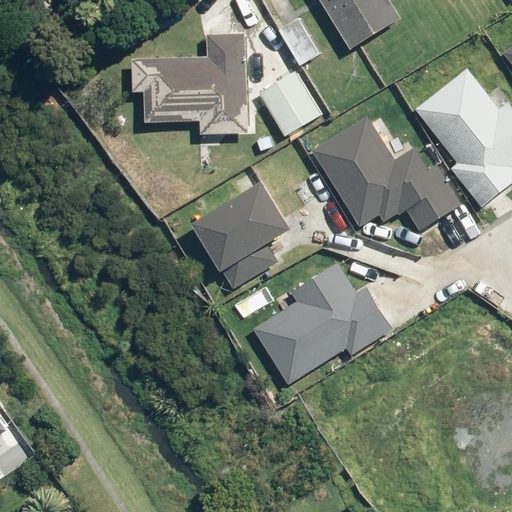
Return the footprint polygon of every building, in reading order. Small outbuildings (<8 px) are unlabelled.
[(321,41),(336,32),(350,55),(400,24),(384,0),(315,0),(325,15),(310,24),(321,41)] [(247,137),(247,35),(209,35),(210,61),(132,62),(132,100),(142,100),(143,126),(196,125),(196,137),(247,137)] [(511,44),(500,54),(511,68),(511,44)] [(468,66),(419,107),(462,156),(454,162),(488,201),(511,180),(511,97),(511,96),(501,104),(468,66)] [(369,123),(310,157),(355,234),(376,221),(381,229),(403,216),(417,240),(463,213),(436,166),(427,171),(415,151),(393,164),(369,123)] [(260,191),(191,230),(217,276),(286,237),(260,191)] [(295,304),(248,330),(282,390),(342,356),(345,361),(392,335),(365,288),(354,294),(339,267),(290,295),(295,304)] [(511,409),(507,409),(511,345),(445,340),(440,404),(457,405),(455,428),(511,431),(511,409)] [(0,433),(7,429),(4,425),(11,420),(0,405),(0,433)] [(427,440),(423,495),(507,500),(510,453),(511,452),(511,431),(455,428),(454,441),(427,440)]
